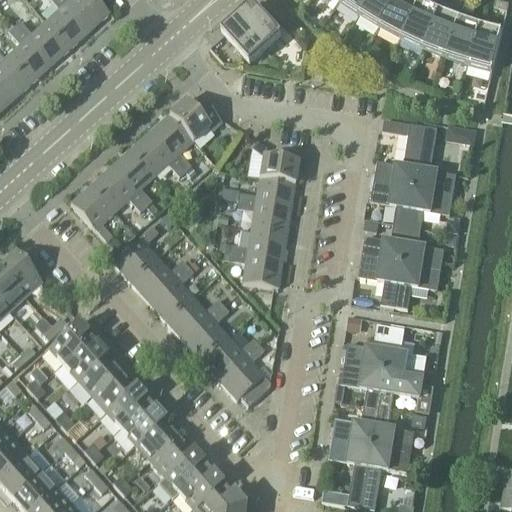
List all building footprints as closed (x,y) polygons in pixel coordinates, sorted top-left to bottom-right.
[(57,13),(43,26),(68,53),(88,35),(56,0),(47,0),(46,1),(57,13)] [(67,0),(56,0),(88,35),(108,16),(93,0),(72,0),(70,3),(67,0)] [(357,17),(360,19),(372,0),(344,0),(340,5),(342,6),(357,17)] [(372,0),(360,19),(380,31),(398,0),(372,0)] [(395,39),(401,42),(421,4),(412,0),(398,0),(380,31),(395,39)] [(495,11),(507,14),(509,6),(496,3),(495,11)] [(420,59),(423,52),(440,13),(421,5),(421,4),(401,42),(398,49),(420,59)] [(253,6),(237,21),(265,52),(281,38),(253,6)] [(444,60),(446,61),(460,21),(443,15),(440,13),(423,52),(444,60)] [(265,52),(237,21),(221,35),(250,66),(265,52)] [(446,61),(468,69),(480,28),(478,28),(465,23),(460,21),(446,61)] [(19,26),(13,31),(48,70),(68,53),(43,26),(30,38),(19,26)] [(480,28),(468,69),(466,76),(491,83),(492,75),(503,34),(486,30),(480,28)] [(18,49),(5,61),(29,88),(48,70),(13,31),(7,36),(18,49)] [(0,95),(9,106),(29,88),(5,61),(0,65),(0,95)] [(0,113),(9,106),(0,95),(0,113)] [(185,104),(168,119),(192,146),(208,132),(212,136),(221,127),(199,102),(190,110),(185,104)] [(168,119),(149,137),(184,176),(190,171),(178,158),(192,146),(168,119)] [(378,166),(374,186),(414,193),(424,131),(385,124),(383,136),(408,140),(403,170),(378,166)] [(424,131),(414,193),(453,199),(456,179),(430,175),(437,133),(424,131)] [(462,133),(460,143),(465,150),(473,151),(476,136),(462,133)] [(149,137),(129,154),(153,181),(166,169),(177,182),(184,176),(149,137)] [(262,160),(258,182),(293,188),(297,166),(293,166),(272,162),(264,161),(265,152),(255,146),(251,153),(262,160)] [(129,154),(110,172),(145,211),(150,206),(139,194),(153,181),(129,154)] [(273,154),(272,162),(293,166),(295,157),(273,154)] [(110,172),(90,190),(114,217),(127,205),(138,217),(145,211),(110,172)] [(238,198),(237,205),(289,214),(293,188),(258,182),(255,200),(238,198)] [(397,211),(394,228),(407,230),(414,193),(374,186),(371,207),(397,211)] [(114,217),(90,190),(69,208),(104,248),(111,242),(100,229),(114,217)] [(414,193),(407,230),(421,232),(423,215),(450,220),(453,199),(414,193)] [(253,216),(250,234),(285,240),(289,214),(237,205),(236,214),(253,216)] [(173,226),(166,218),(160,223),(167,231),(173,226)] [(458,238),(460,225),(447,223),(445,236),(458,238)] [(377,237),(379,227),(365,225),(364,235),(377,237)] [(364,241),(361,261),(401,268),(407,230),(394,228),(391,245),(364,241)] [(407,230),(401,268),(441,274),(444,254),(418,250),(421,232),(407,230)] [(112,267),(130,287),(156,263),(144,250),(157,238),(151,232),(139,243),(112,267)] [(230,250),(229,257),(281,266),(285,240),(250,234),(247,253),(230,250)] [(455,248),(455,238),(446,237),(445,244),(449,249),(453,250),(455,248)] [(229,257),(230,250),(219,248),(218,256),(223,257),(229,257)] [(15,257),(0,270),(0,273),(24,301),(41,286),(15,257)] [(281,266),(229,257),(227,265),(227,266),(244,268),(241,287),(277,293),(281,266)] [(380,309),(394,312),(401,268),(361,261),(358,282),(384,286),(380,309)] [(130,287),(148,307),(186,272),(181,266),(169,277),(156,263),(130,287)] [(401,268),(394,312),(408,314),(411,290),(437,294),(441,274),(401,268)] [(148,307),(165,326),(192,302),(180,289),(192,278),(186,272),(148,307)] [(0,273),(0,306),(8,315),(24,301),(0,273)] [(165,326),(183,346),(222,311),(217,305),(204,316),(192,302),(165,326)] [(0,306),(0,322),(8,315),(0,306)] [(267,312),(264,306),(257,310),(261,315),(267,312)] [(183,346),(201,366),(227,341),(215,328),(227,317),(222,311),(183,346)] [(360,322),(346,320),(344,334),(358,336),(360,322)] [(60,321),(51,330),(57,336),(66,328),(60,321)] [(47,353),(62,369),(91,344),(76,327),(47,353)] [(348,348),(344,368),(384,375),(391,331),(377,329),(373,352),(348,348)] [(57,336),(51,330),(41,338),(47,345),(57,336)] [(391,331),(384,375),(423,381),(427,361),(400,357),(404,334),(391,331)] [(201,366),(218,385),(258,350),(252,344),(239,355),(227,341),(201,366)] [(76,386),(104,361),(106,360),(91,344),(62,369),(76,386)] [(258,350),(218,385),(236,405),(239,402),(246,411),(270,389),(250,367),(263,355),(258,350)] [(29,351),(19,359),(25,366),(35,358),(29,351)] [(25,366),(19,359),(10,368),(16,374),(25,366)] [(76,386),(90,402),(118,377),(104,361),(76,386)] [(366,394),(364,410),(378,412),(384,375),(344,368),(341,390),(366,394)] [(384,375),(378,412),(391,414),(393,397),(419,402),(420,402),(422,391),(423,381),(384,375)] [(90,402),(105,418),(133,393),(132,392),(118,377),(90,402)] [(25,392),(30,397),(39,390),(34,384),(25,392)] [(5,392),(14,402),(21,396),(12,386),(5,392)] [(39,390),(30,397),(37,404),(45,397),(39,390)] [(105,418),(119,434),(149,408),(133,391),(132,392),(133,393),(105,418)] [(419,402),(417,415),(418,416),(429,418),(434,393),(422,391),(420,402),(419,402)] [(336,396),(334,405),(342,407),(344,397),(336,396)] [(119,434),(134,450),(161,426),(162,426),(164,424),(149,408),(119,434)] [(26,415),(35,425),(42,419),(33,409),(26,415)] [(335,423),(332,443),(372,450),(378,412),(364,410),(361,427),(335,423)] [(339,421),(340,413),(333,412),(332,420),(339,421)] [(378,412),(372,450),(410,456),(414,436),(388,431),(391,414),(378,412)] [(54,424),(59,429),(67,422),(63,416),(54,424)] [(42,419),(35,425),(43,434),(50,428),(42,419)] [(414,420),(412,430),(416,430),(425,432),(426,422),(414,420)] [(67,422),(59,429),(66,437),(74,429),(67,422)] [(134,450),(148,466),(176,442),(162,426),(161,426),(134,450)] [(0,455),(12,445),(0,431),(0,455)] [(97,455),(106,447),(100,440),(91,448),(92,450),(96,454),(97,455)] [(55,448),(64,457),(70,451),(62,442),(55,448)] [(148,466),(163,482),(190,458),(190,457),(176,442),(148,466)] [(322,505),(362,511),(372,450),(332,443),(328,464),(354,468),(349,498),(324,494),(322,505)] [(0,455),(0,484),(27,461),(12,445),(0,455)] [(83,456),(88,461),(96,454),(92,450),(91,448),(83,456)] [(372,450),(362,511),(363,511),(374,511),(381,472),(407,477),(410,456),(372,450)] [(70,451),(64,457),(72,467),(79,461),(70,451)] [(96,454),(88,461),(95,468),(103,461),(97,455),(96,454)] [(172,503),(177,498),(207,472),(192,455),(190,457),(190,458),(163,482),(157,486),(172,503)] [(0,484),(0,489),(12,503),(41,477),(27,461),(0,484)] [(177,498),(190,511),(193,511),(221,488),(207,472),(177,498)] [(511,511),(511,473),(507,473),(501,511),(504,511),(511,511)] [(84,480),(92,489),(99,483),(91,474),(84,480)] [(12,503),(20,511),(34,511),(55,493),(41,477),(12,503)] [(112,488),(117,493),(125,486),(120,480),(112,488)] [(99,483),(92,489),(101,499),(108,493),(99,483)] [(125,486),(117,493),(124,501),(132,493),(125,486)] [(238,511),(244,510),(244,509),(232,496),(230,497),(221,488),(193,511),(238,511)] [(34,511),(66,511),(70,509),(55,493),(34,511)]
